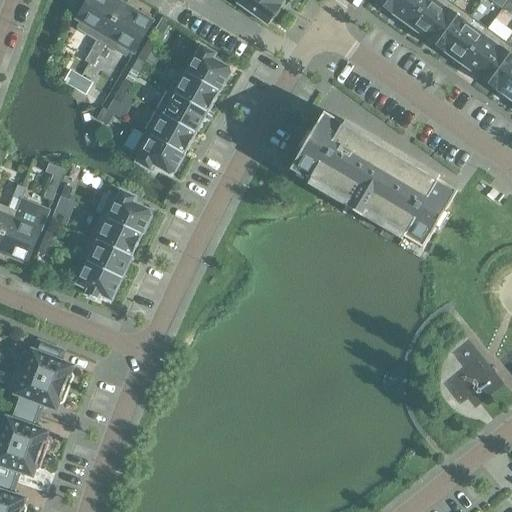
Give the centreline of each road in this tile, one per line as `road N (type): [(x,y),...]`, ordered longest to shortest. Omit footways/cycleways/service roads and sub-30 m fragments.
road 1 (residential): [(304,68),(146,354)]
road 2 (residential): [(321,37),(492,152),(511,174)]
road 3 (residential): [(146,354),(89,511)]
road 4 (residential): [(0,293),(146,354)]
road 5 (residential): [(304,68),(179,0)]
